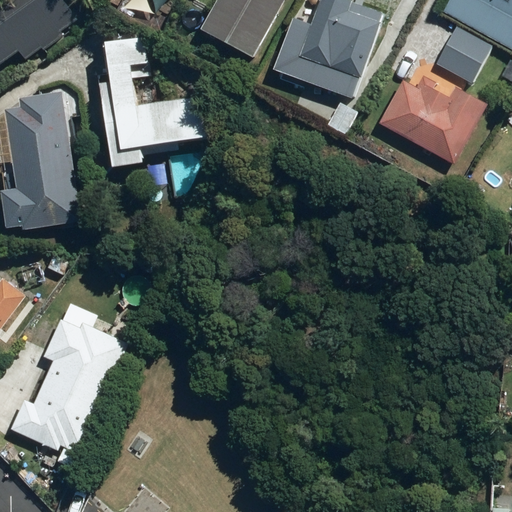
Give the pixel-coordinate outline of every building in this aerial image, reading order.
[(0,15),(0,61),(5,69),(28,52),(34,60),(93,17),(80,0),(10,0),(14,5),(0,15)] [(224,0),(211,26),(263,53),(291,0),(224,0)] [(304,17),(288,65),(317,75),(323,59),(373,77),(397,11),(367,0),(332,0),(323,24),(304,17)] [(511,0),(453,0),(449,7),(511,42),(511,0)] [(464,26),(442,63),(475,82),(497,45),(464,26)] [(120,162),(160,157),(175,156),(180,199),(233,192),(220,88),(152,97),(147,63),(163,61),(159,29),(154,30),(119,34),(124,78),(110,80),(120,162)] [(497,101),(417,65),(389,129),(469,164),(497,101)] [(308,80),(296,101),(355,133),(367,112),(308,80)] [(27,185),(10,187),(16,229),(93,217),(73,86),(28,93),(29,99),(15,101),(27,185)] [(4,283),(0,280),(0,341),(36,295),(10,275),(4,283)] [(19,426),(67,447),(69,442),(91,451),(138,342),(69,312),(51,352),(59,356),(40,400),(32,396),(19,426)] [(511,511),(511,502),(498,502),(497,511),(511,511)]
